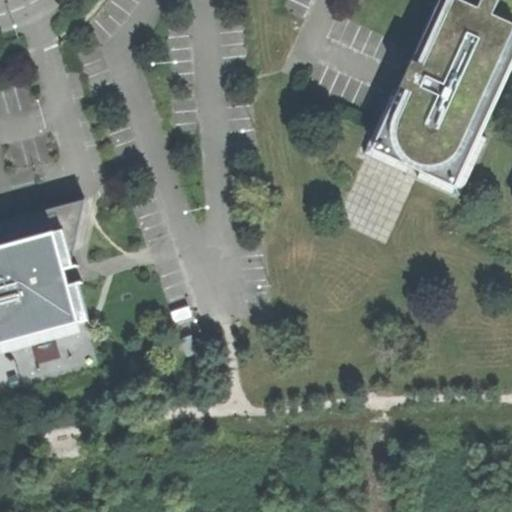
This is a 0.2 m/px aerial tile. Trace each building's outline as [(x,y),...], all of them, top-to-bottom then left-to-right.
[(460,148),(468,129),(511,33),(511,0),(482,0),(479,7),(462,0),(455,0),(435,49),(427,66),(414,61),(400,92),(413,97),(400,126),(399,135),(401,143),(405,152),(413,159),(420,164),(427,166),(436,166),(444,163),(453,158),(460,148)] [(440,0),(421,44),(414,61),(427,66),(455,0),(440,0)] [(481,135),(511,65),(511,33),(468,129),(481,135)] [(481,135),(468,129),(460,148),(453,158),(444,163),(436,166),(427,166),(420,164),(413,159),(405,152),(401,143),(399,135),(400,126),(413,97),(400,92),(386,86),(373,80),(371,85),(383,91),(392,95),(365,153),(407,172),(409,167),(421,172),(418,178),(460,196),(487,137),(481,135)] [(86,200),(0,223),(0,340),(86,317),(77,285),(71,287),(67,269),(74,266),(72,260),(86,200)]
